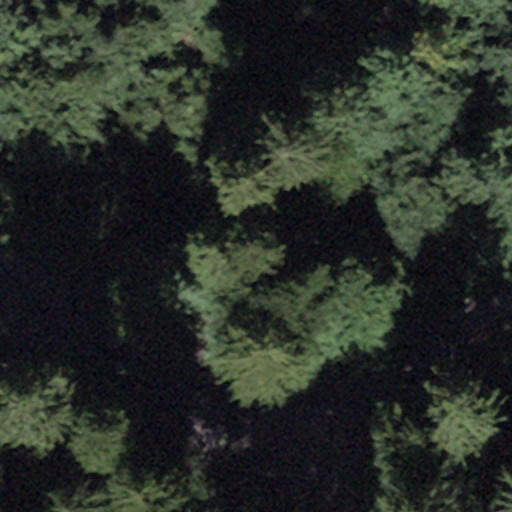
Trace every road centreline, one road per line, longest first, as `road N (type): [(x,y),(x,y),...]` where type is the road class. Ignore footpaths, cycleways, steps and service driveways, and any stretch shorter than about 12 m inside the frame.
road 1 (track): [(0,331),(335,482)]
road 2 (track): [(511,318),(335,482)]
